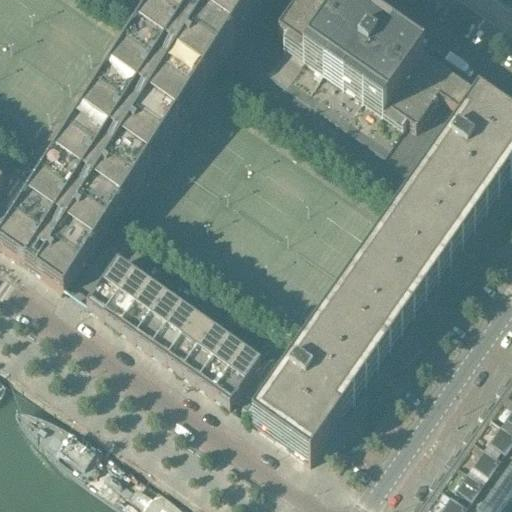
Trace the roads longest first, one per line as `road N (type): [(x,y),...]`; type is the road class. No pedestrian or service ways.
road 1 (residential): [(313,511),(0,290)]
road 2 (residential): [(366,511),(511,304)]
road 3 (residential): [(511,90),(384,0)]
